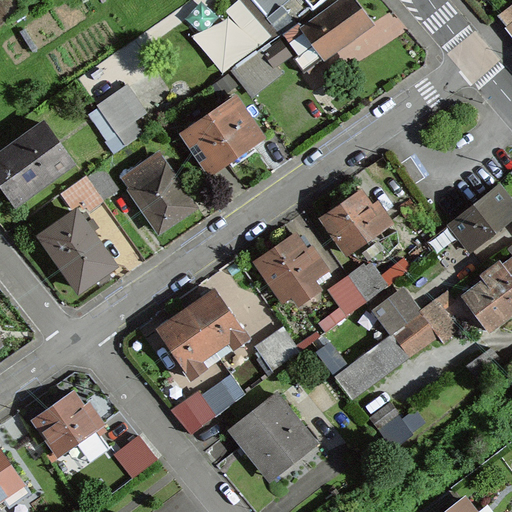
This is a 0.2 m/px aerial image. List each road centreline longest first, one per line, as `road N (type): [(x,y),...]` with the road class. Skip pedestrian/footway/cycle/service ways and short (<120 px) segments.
road 1 (residential): [(473,61),(85,333)]
road 2 (residential): [(85,333),(225,511)]
